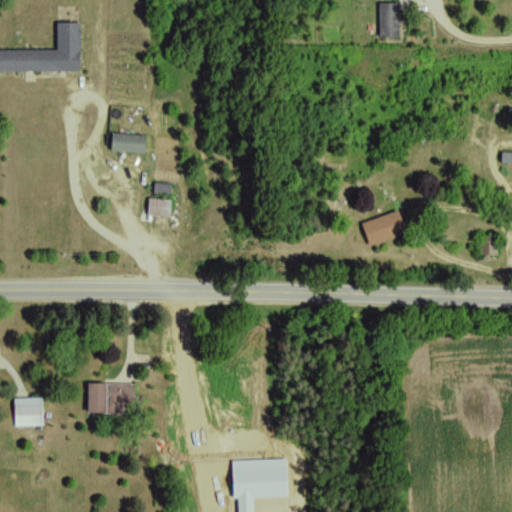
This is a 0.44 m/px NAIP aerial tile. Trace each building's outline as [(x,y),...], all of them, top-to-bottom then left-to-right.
[(396,3),(376,3),(376,37),(396,37),(396,3)] [(0,53),(0,72),(78,71),(77,22),(54,23),(55,49),(0,50),(0,53)] [(145,135),(108,133),(107,151),(144,153),(145,135)] [(511,152),(498,152),(498,164),(511,164),(511,152)] [(169,200),(146,199),(145,216),(168,217),(169,200)] [(403,233),(396,211),(359,223),(366,245),(403,233)] [(132,384),(84,384),(83,413),(131,414),(132,384)] [(12,426),(41,425),(40,397),(12,398),(12,426)] [(235,511),(251,511),(251,498),(283,497),(282,459),(228,461),(230,498),(235,498),(235,511)]
